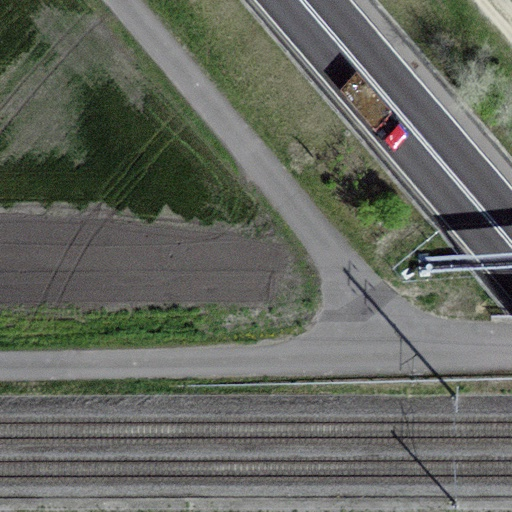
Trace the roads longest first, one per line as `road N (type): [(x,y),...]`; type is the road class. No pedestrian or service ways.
road 1 (unclassified): [(511,346),(0,366)]
road 2 (track): [(119,0),(331,249),(376,353)]
road 3 (trunk): [(511,242),(305,0)]
